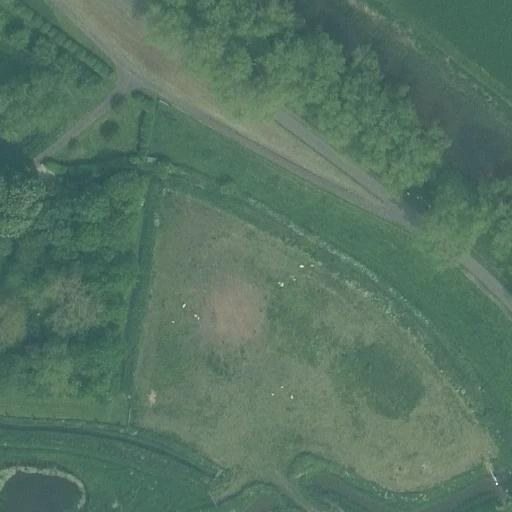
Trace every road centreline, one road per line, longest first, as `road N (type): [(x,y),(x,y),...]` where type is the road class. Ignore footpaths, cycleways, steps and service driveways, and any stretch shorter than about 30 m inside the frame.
road 1 (unclassified): [(52,0),(131,78),(444,240)]
road 2 (unclassified): [(444,240),(123,0)]
